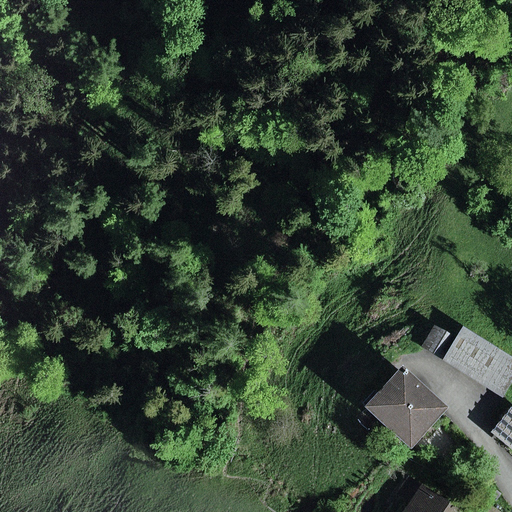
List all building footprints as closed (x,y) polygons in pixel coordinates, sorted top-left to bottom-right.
[(458,336),(438,323),(425,344),(446,357),(458,336)] [(458,336),(446,357),(507,395),(511,386),(511,353),(466,324),(458,336)] [(450,405),(403,363),(367,403),(415,445),(450,405)] [(511,412),(499,428),(511,438),(511,412)] [(413,500),(404,511),(470,511),(414,474),(402,492),(413,500)]
